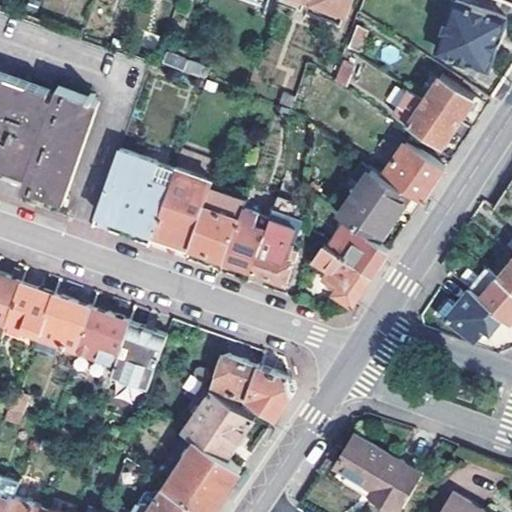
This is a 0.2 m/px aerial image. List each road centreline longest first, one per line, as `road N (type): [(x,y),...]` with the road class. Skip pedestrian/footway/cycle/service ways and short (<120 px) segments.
road 1 (residential): [(0,223),(356,350)]
road 2 (tertiary): [(511,114),(374,322)]
road 3 (residential): [(340,375),(511,434)]
road 4 (tertiary): [(340,375),(259,498)]
road 5 (residential): [(511,371),(374,322)]
